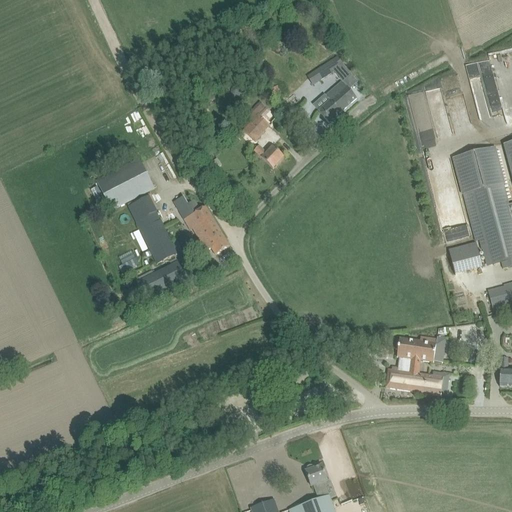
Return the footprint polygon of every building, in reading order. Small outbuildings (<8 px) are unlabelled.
[(511,48),(490,54),(507,125),(511,123),(511,48)] [(337,57),(312,74),(317,82),(343,66),(337,57)] [(453,127),(472,122),(463,84),(467,83),(465,73),(440,78),(443,87),(425,91),(437,141),(455,137),(453,127)] [(319,112),(322,116),(329,123),(357,99),(342,83),(326,97),(330,101),(319,112)] [(250,123),(243,130),(255,142),(270,126),(260,116),(266,109),(259,102),(251,111),(248,108),(241,116),(250,123)] [(269,106),(277,115),(281,112),(273,103),(269,106)] [(262,159),(266,162),(273,169),(284,158),(273,148),(267,154),(259,146),(254,151),(262,159)] [(489,149),(454,158),(463,195),(475,241),(479,241),(481,251),(484,250),(486,256),(490,255),(492,265),(501,263),(503,270),(511,267),(511,214),(509,204),(504,184),(495,147),(494,148),(489,149)] [(139,160),(97,181),(112,210),(154,189),(139,160)] [(229,247),(205,208),(200,211),(195,201),(188,204),(184,197),(174,203),(191,231),(199,226),(206,237),(197,242),(204,253),(211,249),(216,256),(229,247)] [(172,245),(156,213),(137,223),(157,264),(182,251),(177,242),(172,245)] [(199,254),(195,247),(183,254),(187,261),(199,254)] [(136,260),(123,267),(126,272),(139,266),(136,260)] [(127,288),(131,295),(135,304),(186,279),(178,263),(127,288)] [(511,284),(488,291),(494,312),(500,311),(499,307),(511,303),(511,284)] [(443,363),(446,339),(438,338),(437,345),(425,343),(425,341),(421,341),(421,343),(400,340),(399,347),(397,347),(396,354),(398,354),(398,359),(400,359),(398,369),(393,369),(390,389),(441,397),(442,396),(446,397),(448,387),(442,386),(443,378),(443,375),(434,373),(433,377),(419,375),(421,361),(434,363),(434,362),(443,363)] [(501,359),(500,378),(499,388),(511,388),(511,370),(507,370),(508,359),(501,359)] [(240,470),(232,473),(238,491),(251,486),(253,491),(268,485),(264,474),(257,477),(253,465),(245,468),(245,467),(240,469),(240,470)] [(318,500),(289,511),(334,511),(329,496),(327,497),(322,483),(327,481),(322,466),(314,469),(313,468),(312,467),(311,467),(310,467),(309,467),(308,468),(307,470),(307,471),(307,472),(306,472),(311,487),(313,486),(318,500)] [(273,500),(270,492),(254,498),(257,506),(273,500)] [(278,511),(274,500),(251,508),(252,511),(278,511)]
